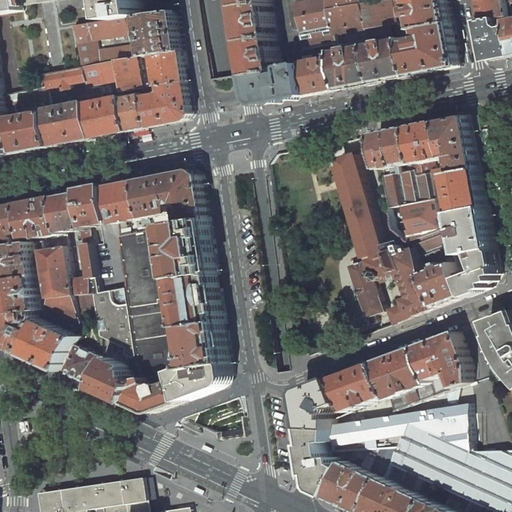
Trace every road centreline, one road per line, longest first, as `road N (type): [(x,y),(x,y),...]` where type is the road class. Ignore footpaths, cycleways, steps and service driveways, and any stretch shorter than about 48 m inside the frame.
road 1 (secondary): [(482,80),(229,137)]
road 2 (residential): [(268,385),(511,297)]
road 3 (primary): [(229,137),(268,385)]
road 4 (secondary): [(229,137),(0,182)]
road 5 (primary): [(283,507),(126,435)]
road 6 (primary): [(207,0),(229,137)]
road 7 (primary): [(126,435),(4,380)]
road 8 (residential): [(482,80),(511,208)]
road 9 (primary): [(268,385),(283,507)]
road 10 (residential): [(16,483),(126,435)]
